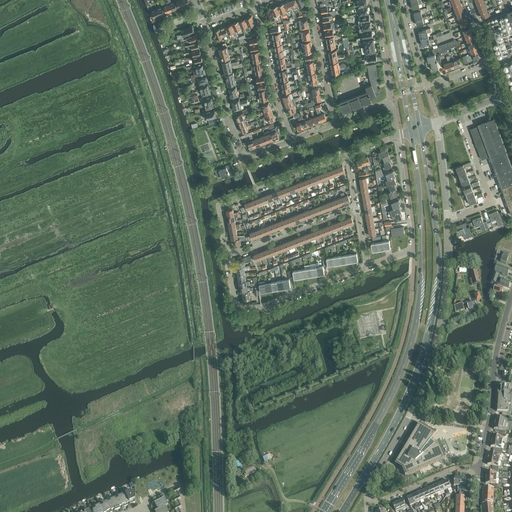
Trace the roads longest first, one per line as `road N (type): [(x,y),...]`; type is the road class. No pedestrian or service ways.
road 1 (primary): [(342,511),(400,413),(436,306),(440,266),(420,128)]
road 2 (primary): [(411,132),(421,271),(413,334),(390,398),(324,511)]
road 3 (unclassified): [(366,500),(419,392),(439,328),(446,219)]
road 4 (residential): [(228,256),(219,206),(347,155)]
road 5 (residential): [(368,268),(262,307),(238,305),(228,256)]
road 6 (tertiary): [(479,467),(497,345),(511,301)]
road 7 (residential): [(446,219),(492,203),(459,114)]
road 8 (residential): [(293,140),(274,96),(254,5)]
road 9 (residential): [(228,256),(357,207)]
road 10 (residential): [(241,156),(220,104),(205,26)]
road 11 (primary): [(385,0),(411,132)]
road 12 (primary): [(420,128),(391,0)]
road 13 (residential): [(339,122),(309,0)]
